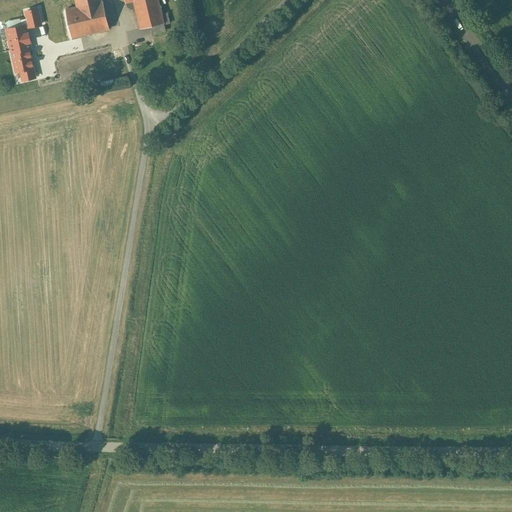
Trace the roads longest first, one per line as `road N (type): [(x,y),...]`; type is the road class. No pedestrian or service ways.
road 1 (unclassified): [(96,447),(152,125),(288,0)]
road 2 (unclassified): [(511,446),(96,447)]
